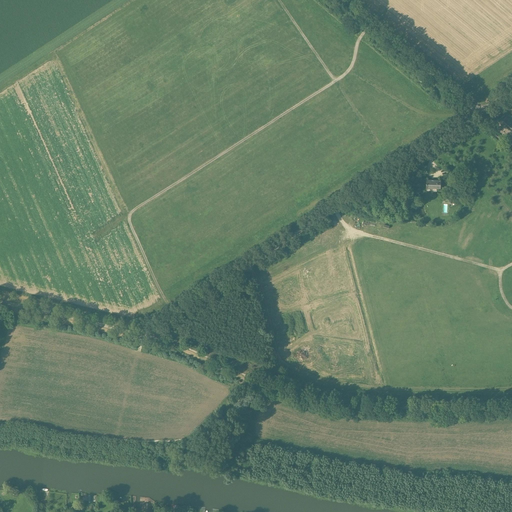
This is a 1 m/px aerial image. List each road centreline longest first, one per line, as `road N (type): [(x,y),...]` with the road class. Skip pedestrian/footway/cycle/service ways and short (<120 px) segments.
road 1 (track): [(511,469),(282,433),(242,419),(136,363),(143,334)]
road 2 (unclassified): [(479,113),(341,0)]
